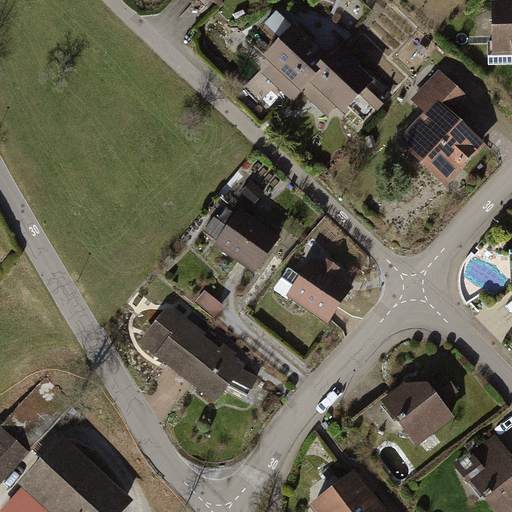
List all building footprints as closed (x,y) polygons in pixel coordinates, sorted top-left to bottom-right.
[(511,2),(487,3),(488,58),(511,57),(511,2)] [(264,21),(245,41),(329,121),(361,87),(300,29),(287,43),(264,21)] [(435,71),(408,102),(424,115),(396,148),(445,190),(486,143),(461,122),(475,106),(435,71)] [(275,248),(237,220),(213,252),(250,280),(275,248)] [(348,298),(309,273),(289,306),(327,331),(348,298)] [(245,376),(165,314),(137,349),(217,411),(245,376)] [(401,391),(378,418),(408,452),(453,425),(427,391),(401,391)] [(0,492),(29,459),(0,434),(0,492)] [(511,465),(494,442),(458,469),(491,511),(510,511),(511,511),(511,465)] [(70,445),(13,507),(8,511),(127,511),(135,504),(70,445)] [(384,511),(359,476),(316,507),(319,511),(384,511)]
